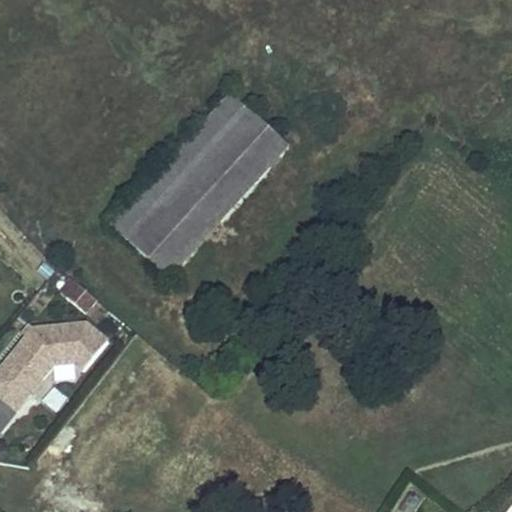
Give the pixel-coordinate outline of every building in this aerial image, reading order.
[(287,148),(232,98),(113,228),(169,279),(287,148)] [(69,278),(58,293),(90,317),(101,302),(69,278)] [(73,389),(107,344),(62,310),(45,333),(33,324),(0,367),(0,399),(20,415),(52,373),(73,389)] [(180,382),(155,365),(75,474),(100,490),(180,382)] [(211,386),(195,374),(165,415),(182,427),(211,386)] [(37,401),(57,415),(68,399),(48,386),(37,401)]
